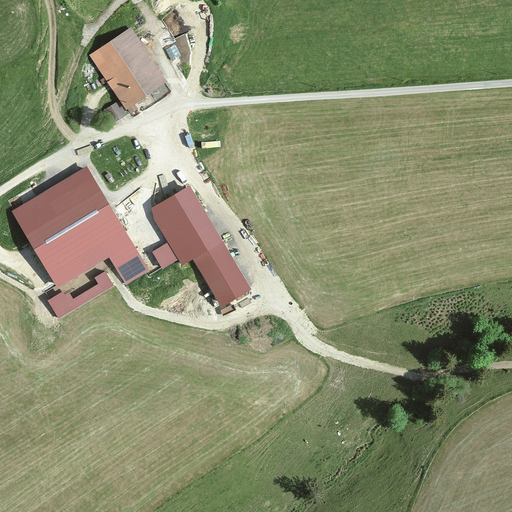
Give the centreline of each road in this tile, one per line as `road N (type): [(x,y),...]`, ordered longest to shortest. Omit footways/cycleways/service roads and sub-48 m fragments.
road 1 (track): [(511,362),(427,377),(374,358),(277,347),(257,337),(175,160),(176,107)]
road 2 (unclassified): [(511,83),(181,105),(81,144)]
road 3 (track): [(113,272),(149,321),(252,329)]
road 4 (track): [(81,144),(53,95),(47,0)]
road 5 (track): [(143,266),(157,257),(141,204),(156,173),(175,160)]
